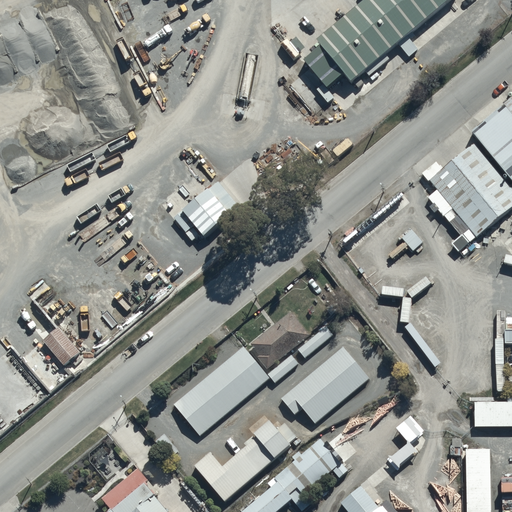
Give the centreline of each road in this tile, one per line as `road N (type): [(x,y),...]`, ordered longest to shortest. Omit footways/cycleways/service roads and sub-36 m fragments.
road 1 (unclassified): [(511,54),(0,480)]
road 2 (unknown): [(241,0),(195,98),(27,266)]
road 3 (unknown): [(300,230),(445,419)]
